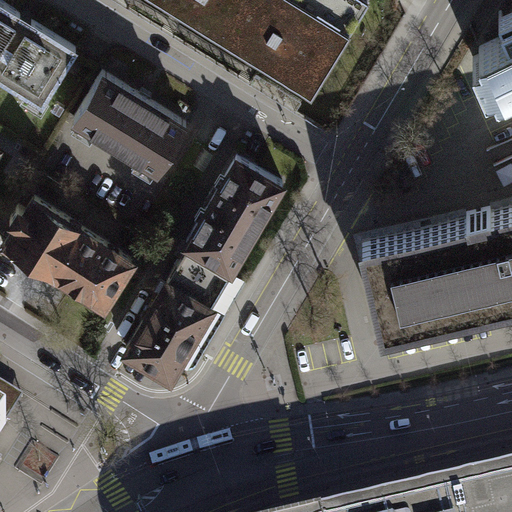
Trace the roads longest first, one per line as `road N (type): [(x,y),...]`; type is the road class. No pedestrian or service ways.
road 1 (secondary): [(207,474),(207,410),(347,172)]
road 2 (residential): [(69,0),(347,172)]
road 3 (primary): [(207,474),(511,409)]
road 4 (residential): [(0,325),(159,423),(207,474)]
road 5 (secondary): [(347,172),(446,0)]
